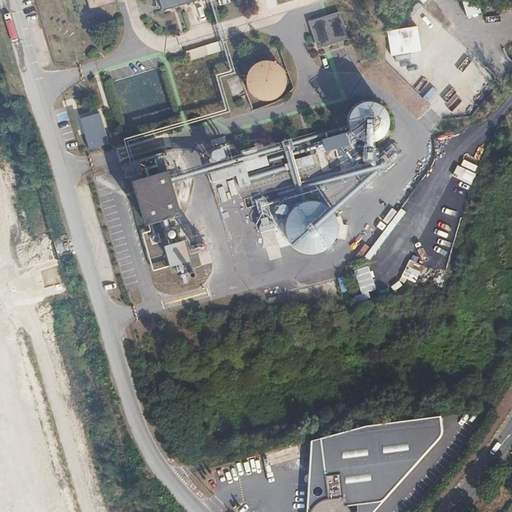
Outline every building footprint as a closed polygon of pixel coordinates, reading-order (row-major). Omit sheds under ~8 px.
[(114,0),(87,0),(90,11),(115,3),(114,0)] [(160,0),(164,11),(200,0),(160,0)] [(340,11),(311,21),(319,47),(349,37),(340,11)] [(221,40),(186,51),(189,60),(224,49),(221,40)] [(256,63),(250,69),(248,74),(246,80),(248,87),(251,93),(257,98),(264,100),(270,100),(275,98),(279,96),(283,92),(285,87),(286,80),(285,74),(282,68),(277,64),(270,61),(264,61),(256,63)] [(389,127),(390,122),(390,120),(389,114),(387,110),(385,107),(380,103),(374,100),(370,100),(366,100),(362,101),(356,105),(353,108),(351,111),(350,115),(349,119),(349,122),(350,126),(353,131),(357,136),(361,138),(363,139),(367,140),(373,140),(377,139),(381,136),(384,134),(387,130),(389,127)] [(336,148),(339,157),(353,153),(347,132),(323,138),(327,150),(336,148)] [(161,152),(129,162),(146,224),(180,213),(161,152)] [(237,175),(240,187),(251,183),(245,162),(211,172),(214,182),(237,175)] [(324,233),(325,229),(325,227),(324,221),(322,217),(320,214),(315,209),(310,207),(305,207),(301,207),(297,208),(292,211),(289,215),(287,218),(285,222),(285,226),(285,229),(286,233),(288,238),(293,243),(296,245),(298,246),(302,247),(309,247),(313,246),(316,243),(319,241),(322,237),(324,233)] [(178,230),(179,228),(180,227),(180,225),(179,223),(178,221),(176,219),(173,219),(171,219),(168,221),(167,222),(166,225),(166,228),(168,231),(170,232),(172,233),(174,233),(176,232),(178,230)] [(183,242),(167,247),(172,264),(189,259),(183,242)] [(384,498),(438,438),(438,437),(439,436),(440,435),(440,434),(441,433),(441,432),(441,431),(441,430),(441,429),(441,428),(439,415),(365,425),(328,435),(326,498),(325,498),(323,498),(321,499),(319,500),(318,501),(316,502),(315,503),(313,505),(312,506),(311,508),(310,509),(309,511),(308,511),(350,511),(349,509),(348,508),(347,506),(346,505),(377,502),(378,501),(379,501),(380,501),(381,500),(382,499),(383,499),(384,498)]
